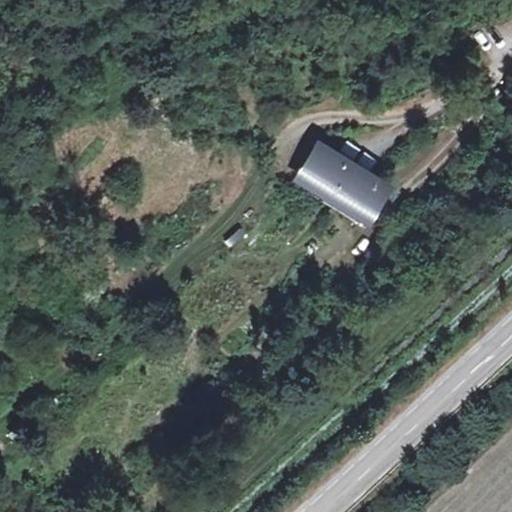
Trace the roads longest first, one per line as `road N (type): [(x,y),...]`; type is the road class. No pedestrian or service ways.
road 1 (track): [(0,78),(161,29),(405,0)]
road 2 (secondary): [(511,336),(321,511)]
